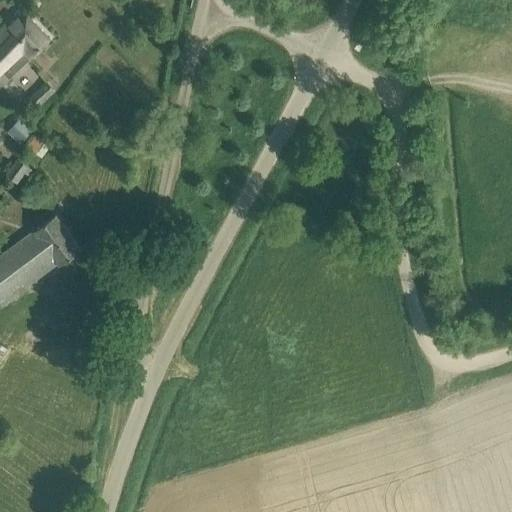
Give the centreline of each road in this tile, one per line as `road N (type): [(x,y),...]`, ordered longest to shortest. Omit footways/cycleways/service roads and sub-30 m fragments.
road 1 (unclassified): [(511,350),(453,358),(439,349),(411,269),(398,91),(323,51)]
road 2 (unclassified): [(137,356),(165,346),(184,320),(323,51)]
road 3 (unclassified): [(137,356),(207,4)]
road 4 (unclassified): [(111,511),(137,356)]
road 5 (unclassified): [(323,51),(207,4)]
